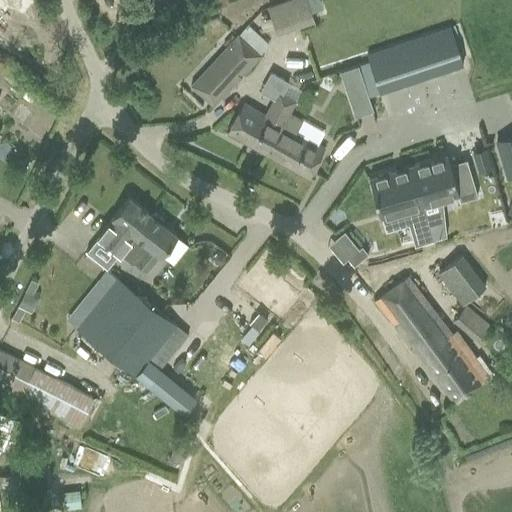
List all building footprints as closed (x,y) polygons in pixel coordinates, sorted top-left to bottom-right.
[(276,36),(314,22),(305,0),(293,0),(266,11),(276,36)] [(2,3),(0,5),(0,30),(37,57),(51,38),(2,3)] [(425,34),(366,53),(379,91),(463,64),(450,26),(425,34)] [(238,34),(204,70),(191,85),(213,105),(260,54),(238,34)] [(357,65),(339,71),(354,116),(372,110),(357,65)] [(268,117),(243,103),(227,131),(270,155),(292,115),(287,112),(294,101),(277,92),(269,109),(272,110),(268,117)] [(292,115),(270,155),(308,177),(324,149),(296,134),(303,121),(292,115)] [(511,134),(496,139),(508,178),(511,176),(511,134)] [(485,148),(472,152),(478,171),(491,167),(485,148)] [(446,154),(410,165),(421,204),(435,200),(457,194),(459,201),(477,196),(466,159),(449,163),(446,154)] [(410,165),(369,177),(380,216),(407,208),(417,243),(432,239),(426,219),(421,204),(410,165)] [(98,236),(86,251),(107,267),(118,253),(133,234),(149,213),(128,197),(112,217),(112,218),(98,236)] [(133,234),(118,253),(130,262),(135,261),(147,270),(159,255),(160,255),(160,254),(163,250),(176,234),(161,222),(162,221),(162,218),(155,213),(152,213),(151,215),(149,213),(133,234)] [(346,258),(360,246),(346,229),(332,241),(346,258)] [(358,248),(346,258),(353,265),(367,253),(361,245),(358,248)] [(462,303),(484,286),(461,255),(438,272),(462,303)] [(403,274),(389,287),(374,299),(398,329),(453,402),(491,373),(478,355),(470,361),(403,274)] [(117,277),(76,328),(120,363),(140,337),(116,318),(136,293),(117,277)] [(136,293),(116,318),(140,337),(120,363),(135,376),(145,363),(153,354),(164,363),(172,354),(160,345),(176,325),(137,293),(136,293)] [(487,325),(464,306),(453,319),(475,339),(487,325)] [(258,312),(249,323),(252,326),(258,331),(267,320),(258,312)] [(0,385),(79,426),(93,399),(0,350),(0,385)] [(145,363),(135,376),(183,414),(193,401),(145,363)]
